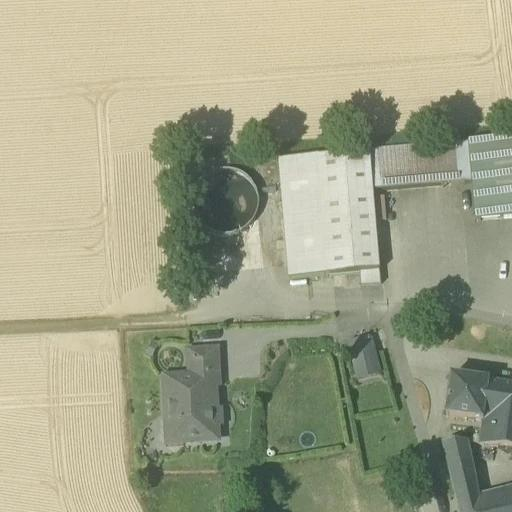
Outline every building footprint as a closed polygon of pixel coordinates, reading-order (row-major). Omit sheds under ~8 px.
[(511,141),(469,145),(476,225),(511,222),(511,141)] [(373,194),(471,186),(468,146),(369,154),(373,194)] [(329,279),(359,276),(380,275),(373,194),(369,154),(319,158),(329,279)] [(289,282),(329,279),(319,158),(278,161),(289,282)] [(229,239),(242,235),(253,227),(259,216),(261,202),(258,189),(249,179),(238,172),(224,170),(211,174),(201,182),(194,194),(192,207),(196,220),(204,231),(216,237),(229,239)] [(381,287),(380,275),(359,276),(360,288),(381,287)] [(381,376),(372,339),(346,345),(356,382),(381,376)] [(188,380),(188,382),(214,381),(219,381),(218,352),(187,353),(188,380)] [(479,447),(495,449),(503,386),(475,382),(476,377),(470,376),(470,381),(452,379),(446,418),(482,423),(479,447)] [(182,427),(183,446),(217,444),(214,381),(188,382),(188,380),(165,381),(167,425),(180,424),(180,426),(181,427),(182,427)] [(495,449),(511,450),(511,387),(503,386),(495,449)] [(168,446),(183,446),(182,427),(181,427),(180,426),(180,424),(167,425),(168,446)] [(443,446),(447,463),(471,462),(467,445),(443,446)] [(471,462),(447,463),(451,480),(474,477),(471,462)] [(458,511),(511,511),(511,491),(479,499),(474,477),(451,480),(458,511)]
